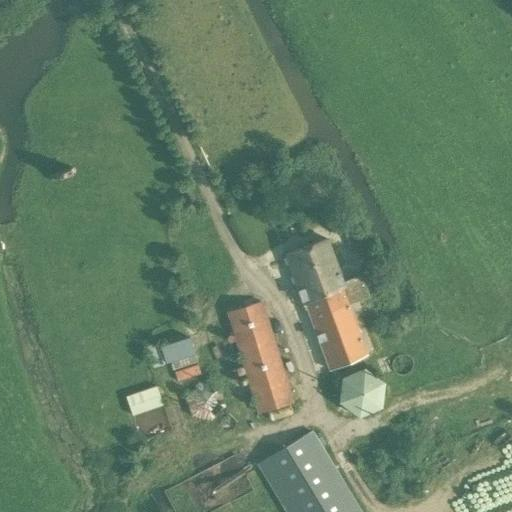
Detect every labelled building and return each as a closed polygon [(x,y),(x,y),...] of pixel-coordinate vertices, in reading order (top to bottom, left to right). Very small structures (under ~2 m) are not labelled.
[(325,239),(284,254),(302,304),(304,303),(343,289),(341,284),(325,239)] [(343,289),(304,303),(307,310),(328,370),(365,354),(347,304),(366,297),(364,290),(359,277),(341,284),(343,289)] [(258,413),(293,402),(262,302),(227,313),(258,413)] [(194,354),(188,337),(160,346),(166,363),(194,354)] [(341,378),(338,402),(358,416),(380,407),(382,383),(363,369),(341,378)] [(285,511),(359,511),(311,432),(257,464),(285,511)]
